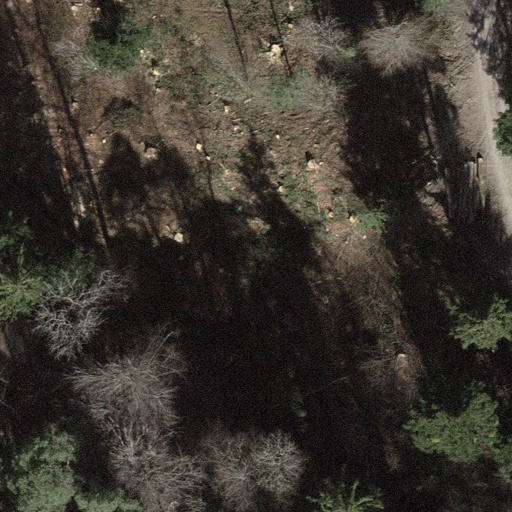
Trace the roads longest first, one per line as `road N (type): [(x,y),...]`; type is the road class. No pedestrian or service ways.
road 1 (track): [(264,511),(161,429),(0,335)]
road 2 (track): [(511,170),(488,0)]
